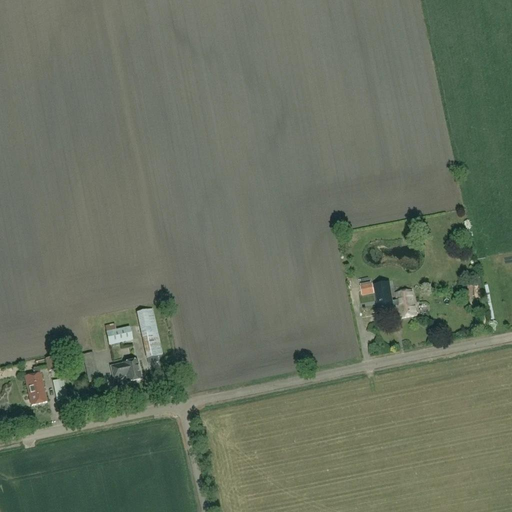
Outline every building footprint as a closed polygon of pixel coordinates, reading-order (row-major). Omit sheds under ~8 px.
[(358,295),(360,306),(376,304),(373,284),(361,286),(362,295),(358,295)] [(396,304),(398,318),(415,315),(411,290),(394,292),(396,299),(394,300),(395,304),(396,304)] [(137,313),(146,359),(162,356),(152,309),(137,313)] [(129,327),(115,330),(106,333),(109,346),(132,340),(129,327)] [(45,359),(48,372),(60,369),(57,357),(45,359)] [(123,364),(110,367),(113,379),(126,376),(127,383),(141,380),(137,361),(123,364)] [(33,369),(34,375),(24,377),(31,405),(46,402),(40,374),(38,368),(33,369)] [(96,369),(86,372),(88,383),(99,381),(96,369)] [(63,379),(52,381),(57,401),(67,399),(63,379)]
